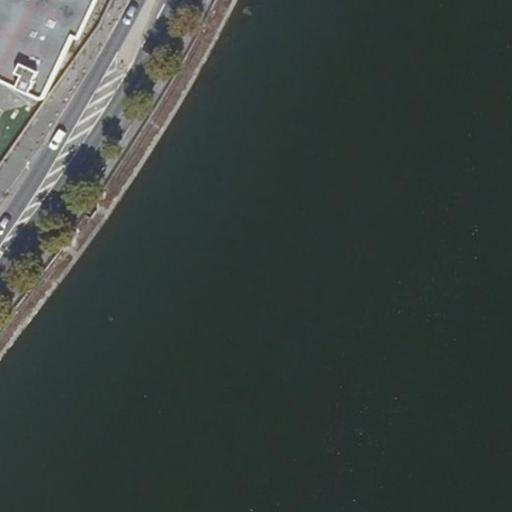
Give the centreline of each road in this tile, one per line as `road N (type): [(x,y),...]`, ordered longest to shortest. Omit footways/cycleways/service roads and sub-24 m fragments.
road 1 (secondary): [(0,281),(45,224),(176,0)]
road 2 (secondary): [(135,0),(0,229)]
